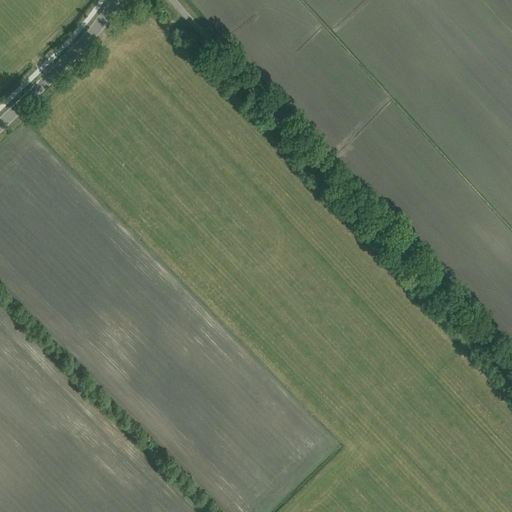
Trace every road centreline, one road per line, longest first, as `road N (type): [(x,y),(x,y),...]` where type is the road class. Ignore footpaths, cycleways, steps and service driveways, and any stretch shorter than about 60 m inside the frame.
road 1 (unclassified): [(511,368),(172,0)]
road 2 (tertiary): [(0,128),(116,0)]
